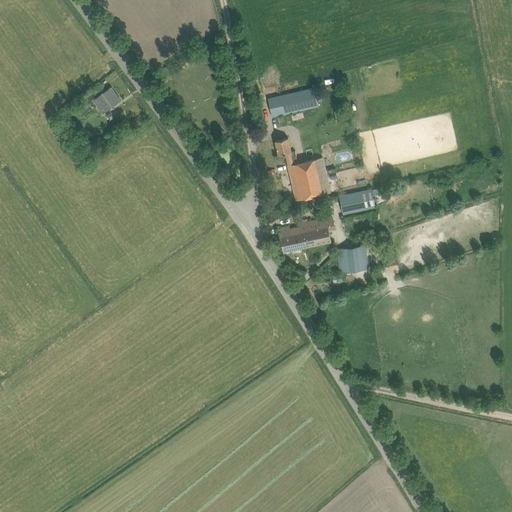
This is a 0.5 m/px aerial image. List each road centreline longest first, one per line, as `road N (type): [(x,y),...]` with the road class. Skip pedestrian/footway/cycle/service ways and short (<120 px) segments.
road 1 (unclassified): [(427,511),(240,214),(80,0)]
road 2 (track): [(240,214),(255,186),(222,0)]
road 3 (track): [(349,385),(511,417)]
